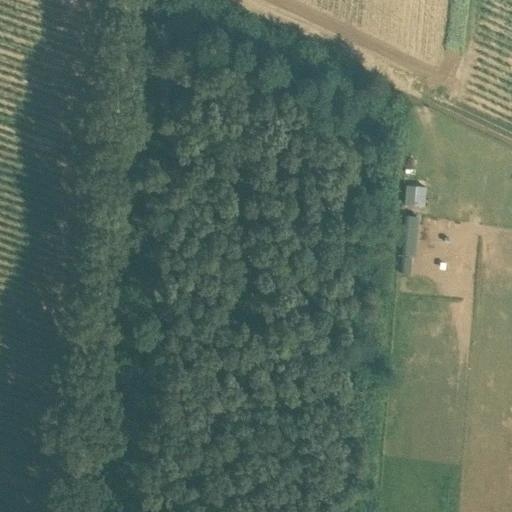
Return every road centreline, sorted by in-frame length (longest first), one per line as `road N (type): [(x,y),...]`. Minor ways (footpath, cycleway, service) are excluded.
road 1 (unclassified): [(83,511),(132,0)]
road 2 (track): [(229,0),(511,136)]
